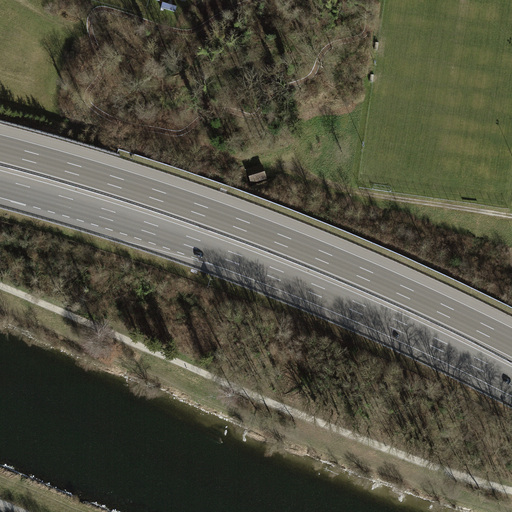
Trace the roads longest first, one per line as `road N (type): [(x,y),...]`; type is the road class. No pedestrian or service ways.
road 1 (motorway): [(0,184),(219,252),(511,387)]
road 2 (track): [(511,489),(373,444),(0,285)]
road 3 (motorway): [(511,343),(240,224),(0,148)]
road 4 (track): [(511,214),(353,190),(286,164)]
